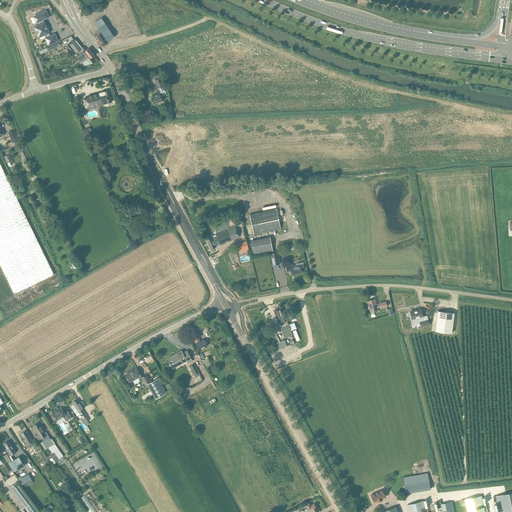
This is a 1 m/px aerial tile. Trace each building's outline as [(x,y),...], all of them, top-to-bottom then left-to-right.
[(118,5),(120,11),(123,10),(124,14),(130,12),(125,0),(117,0),(119,5),(118,5)] [(46,38),(49,45),(58,41),(55,34),(50,36),(49,33),(45,22),(44,23),(43,20),(49,17),(46,11),(33,17),(36,23),(37,23),(38,26),(36,27),(37,30),(36,31),(39,37),(46,34),(47,37),(46,38)] [(97,36),(103,46),(108,42),(108,41),(114,37),(101,18),(95,22),(102,32),(97,36)] [(89,25),(94,33),(97,31),(96,28),(93,22),(89,25)] [(81,61),(84,65),(95,63),(91,58),(94,55),(88,48),(86,50),(83,47),(82,48),(75,38),(68,44),(75,54),(76,53),(81,49),(83,51),(76,57),(80,61),(81,61)] [(154,78),(157,88),(164,86),(161,76),(154,78)] [(84,98),(87,110),(103,105),(102,104),(107,103),(112,102),(109,90),(88,96),(88,97),(84,98)] [(158,105),(164,103),(163,101),(162,101),(161,97),(164,96),(162,92),(156,94),(156,95),(151,97),(152,100),(151,100),(152,104),(153,103),(154,104),(156,103),(157,103),(158,105)] [(347,126),(312,127),(313,158),(347,157),(347,126)] [(395,126),(367,128),(369,159),(397,157),(395,126)] [(84,136),(92,132),(90,127),(82,130),(84,136)] [(18,140),(14,130),(8,132),(12,143),(18,140)] [(236,130),(208,130),(208,155),(237,155),(236,130)] [(289,132),(260,133),(261,158),(289,157),(289,132)] [(13,164),(8,155),(4,157),(8,166),(13,164)] [(0,266),(13,294),(54,275),(0,163),(0,266)] [(249,214),(254,235),(281,229),(277,209),(249,214)] [(121,224),(122,224),(124,228),(130,225),(125,215),(118,218),(121,224)] [(228,242),(240,237),(235,226),(212,236),(212,237),(206,240),(210,249),(216,247),(225,244),(224,242),(227,241),(228,242)] [(251,241),(254,256),(273,252),(270,237),(251,241)] [(246,240),(235,244),(238,253),(249,250),(246,240)] [(270,253),(273,265),(279,264),(277,252),(270,253)] [(70,262),(74,269),(79,267),(75,259),(70,262)] [(291,271),(292,275),(302,273),(301,269),(304,268),(303,262),(295,264),(296,266),(293,266),(293,264),(286,266),(287,272),(291,271)] [(375,312),(376,312),(377,312),(378,311),(377,310),(378,310),(377,308),(379,308),(380,308),(387,306),(386,302),(378,303),(378,304),(376,304),(375,299),(368,301),(370,311),(373,311),(374,311),(374,312),(375,312)] [(279,324),(285,339),(293,335),(287,321),(285,321),(280,308),(274,311),(279,324)] [(428,319),(426,314),(422,315),(421,309),(410,311),(413,323),(420,322),(421,327),(429,325),(428,319)] [(455,313),(438,311),(435,331),(452,333),(455,313)] [(196,343),(199,350),(207,346),(204,339),(200,341),(199,338),(200,337),(197,329),(191,332),(194,340),(196,343)] [(167,358),(173,368),(187,361),(188,363),(192,361),(187,351),(183,353),(181,350),(167,358)] [(204,363),(207,368),(212,366),(207,358),(203,360),(205,359),(202,353),(198,355),(203,364),(204,363)] [(189,366),(194,375),(199,373),(194,364),(189,366)] [(143,380),(145,384),(150,382),(146,375),(142,377),(141,376),(136,368),(125,375),(129,382),(138,377),(140,382),(143,380)] [(147,385),(155,398),(166,392),(158,379),(147,385)] [(84,424),(86,426),(89,424),(88,421),(89,421),(87,416),(83,409),(84,409),(77,399),(72,402),(74,404),(70,406),(73,410),(76,408),(79,412),(78,412),(82,419),(80,420),(83,424),(84,424)] [(63,417),(66,421),(72,418),(68,411),(65,413),(62,408),(52,414),(56,421),(63,417)] [(48,460),(52,465),(55,462),(64,457),(52,439),(51,439),(46,432),(45,433),(39,422),(33,426),(39,436),(37,437),(45,449),(48,448),(52,453),(54,456),(52,458),(48,460)] [(25,441),(29,448),(33,446),(31,443),(33,441),(26,430),(20,434),(23,438),(21,439),(23,442),(25,441)] [(16,452),(9,440),(3,444),(9,453),(11,455),(16,452)] [(48,461),(37,444),(32,447),(43,464),(48,461)] [(3,456),(6,461),(7,460),(9,463),(8,463),(14,472),(17,470),(24,466),(19,456),(14,460),(12,461),(10,458),(9,456),(11,455),(9,453),(7,454),(3,456)] [(431,490),(428,473),(403,478),(405,494),(431,490)] [(22,476),(18,478),(22,485),(31,479),(29,474),(23,478),(22,476)] [(39,511),(16,482),(10,487),(28,511),(39,511)] [(371,494),(374,502),(377,501),(377,502),(383,500),(382,499),(386,497),(382,489),(371,494)] [(511,511),(511,492),(493,497),(494,502),(497,501),(499,511),(511,511)] [(96,511),(87,494),(80,497),(87,511),(96,511)] [(484,511),(481,496),(468,498),(461,500),(461,505),(462,505),(462,507),(466,506),(467,511),(484,511)] [(426,511),(423,500),(419,501),(406,505),(407,511),(426,511)] [(436,502),(438,511),(454,511),(452,502),(441,504),(440,501),(436,502)] [(318,511),(314,504),(311,505),(310,503),(306,505),(308,508),(304,510),(305,511),(303,511),(318,511)]
